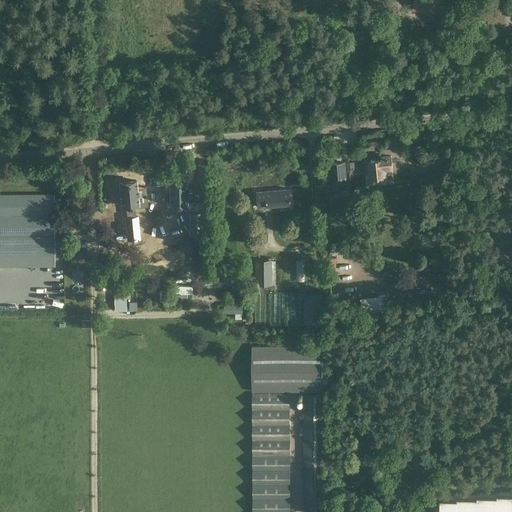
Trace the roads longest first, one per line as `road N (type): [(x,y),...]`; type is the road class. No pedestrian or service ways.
road 1 (unclassified): [(0,159),(511,112)]
road 2 (track): [(93,511),(90,0)]
